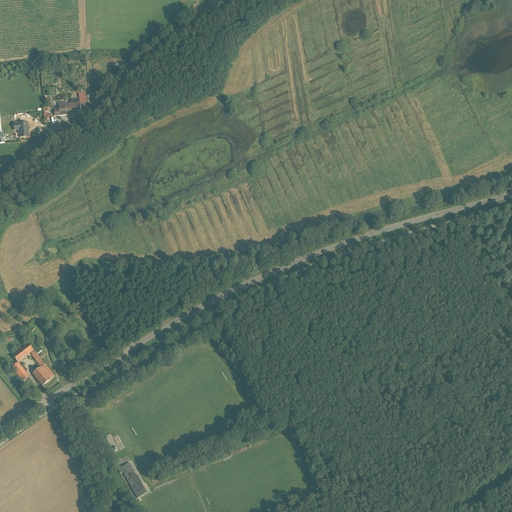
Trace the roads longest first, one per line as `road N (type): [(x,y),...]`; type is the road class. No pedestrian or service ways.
road 1 (tertiary): [(0,435),(180,319),(282,268),(511,195)]
road 2 (track): [(92,102),(200,14),(199,0)]
road 3 (unclassified): [(0,181),(92,102)]
